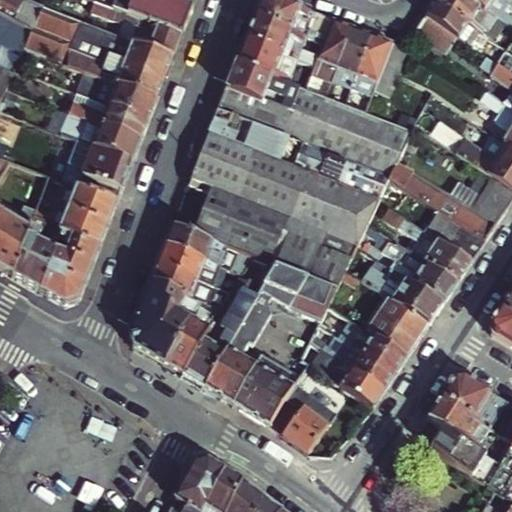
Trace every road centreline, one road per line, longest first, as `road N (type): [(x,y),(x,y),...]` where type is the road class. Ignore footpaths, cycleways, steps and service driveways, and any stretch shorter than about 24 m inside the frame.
road 1 (residential): [(91,358),(229,0)]
road 2 (residential): [(334,511),(450,342)]
road 3 (tertiary): [(331,511),(190,417)]
